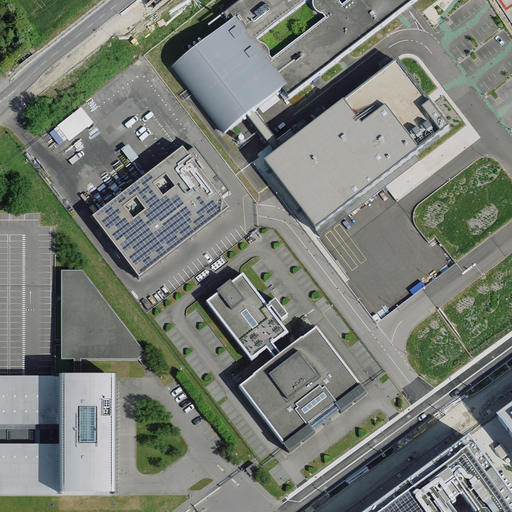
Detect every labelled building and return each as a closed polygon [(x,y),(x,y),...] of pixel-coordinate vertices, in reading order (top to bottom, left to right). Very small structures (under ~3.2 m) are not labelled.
[(246,0),(225,17),(232,25),(174,69),(225,136),(283,92),(289,100),(407,11),(421,0),(246,0)] [(454,133),(399,61),(265,164),(320,239),(454,133)] [(83,106),(58,125),(70,141),(95,122),(83,106)] [(92,219),(138,279),(228,210),(220,201),(229,194),(195,149),(187,155),(182,149),(92,219)] [(0,493),(115,495),(115,369),(82,369),(82,358),(138,358),(146,352),(83,269),(62,270),(62,358),(74,357),(74,369),(60,369),(60,374),(55,374),(0,374),(0,493)] [(243,276),(208,303),(252,360),(267,348),(276,359),(238,388),(290,455),(326,427),(324,424),(332,418),(333,420),(367,394),(316,328),(281,355),(273,345),(288,333),(243,276)] [(511,405),(496,417),(511,438),(511,405)] [(511,511),(511,493),(471,437),(439,460),(367,511),(511,511)]
